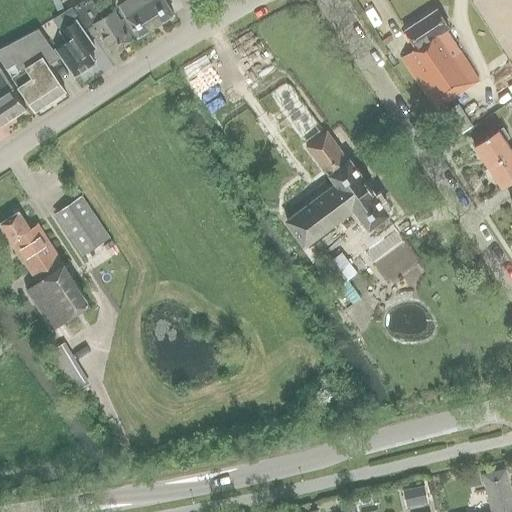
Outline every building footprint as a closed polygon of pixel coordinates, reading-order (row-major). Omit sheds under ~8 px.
[(92,0),(80,0),(72,5),(82,21),(93,36),(99,33),(111,53),(132,40),(115,13),(105,19),(92,0)] [(164,0),(127,0),(118,6),(138,37),(173,14),(164,0)] [(59,15),(65,23),(77,15),(71,7),(59,15)] [(435,109),(478,81),(446,30),(449,28),(437,9),(404,30),(416,48),(401,58),(435,109)] [(75,77),(95,63),(88,53),(96,48),(76,18),(58,30),(67,43),(56,50),(75,77)] [(59,58),(38,28),(0,48),(0,58),(6,68),(14,63),(19,72),(12,77),(35,112),(65,92),(48,65),(59,58)] [(0,126),(1,127),(26,110),(14,91),(15,90),(1,69),(0,69),(0,126)] [(435,119),(449,142),(473,126),(458,103),(435,119)] [(487,167),(511,152),(504,140),(508,138),(502,128),(489,136),(488,135),(485,137),(485,138),(474,146),(487,167)] [(347,160),(326,131),(306,146),(324,172),(326,170),(335,183),(287,220),(305,245),(354,209),(363,221),(368,228),(387,214),(348,160),(347,160)] [(511,152),(487,167),(501,188),(511,180),(511,152)] [(83,255),(101,243),(109,237),(81,196),(55,214),(83,255)] [(31,231),(18,212),(0,223),(0,224),(32,274),(33,273),(38,280),(26,289),(52,329),(90,305),(38,226),(31,231)] [(328,282),(329,281),(333,288),(346,279),(331,258),(318,268),(328,282)] [(71,395),(90,383),(65,341),(45,353),(71,395)] [(511,511),(511,502),(505,470),(483,475),(491,511),(484,511),(511,511)] [(428,503),(424,485),(402,490),(406,508),(428,503)]
